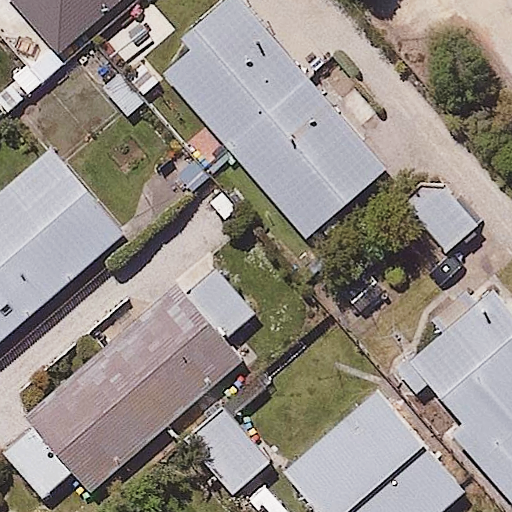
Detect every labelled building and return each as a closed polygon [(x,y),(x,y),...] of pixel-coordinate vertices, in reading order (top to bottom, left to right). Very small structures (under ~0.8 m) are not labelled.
[(3,0),(36,35),(76,0),(3,0)] [(392,161),(254,0),(225,0),(159,58),(308,233),(392,161)] [(0,333),(128,227),(56,141),(0,187),(0,333)] [(442,169),(408,199),(453,250),(487,220),(442,169)] [(399,352),(393,345),(374,361),(401,392),(411,384),(443,420),(433,429),(498,503),(511,490),(511,316),(474,274),(418,323),(424,330),(399,352)] [(242,358),(176,277),(25,399),(90,480),(242,358)] [(359,386),(261,472),(296,511),(428,511),(451,492),(359,386)] [(175,432),(226,489),(265,454),(214,398),(175,432)]
